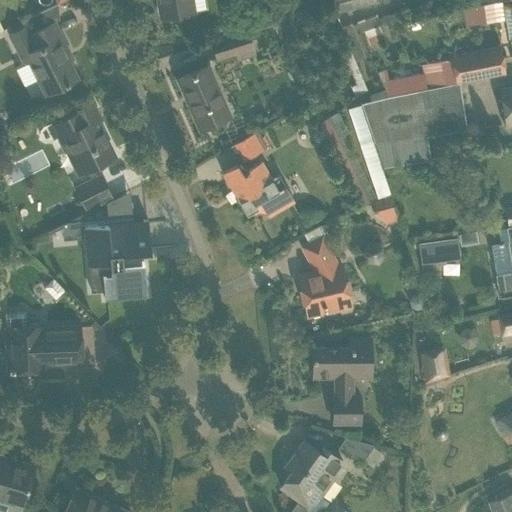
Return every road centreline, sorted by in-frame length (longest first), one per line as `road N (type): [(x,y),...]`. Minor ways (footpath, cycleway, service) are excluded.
road 1 (residential): [(177,372),(210,274),(125,81),(112,0)]
road 2 (residential): [(0,416),(64,427),(109,419),(177,372)]
